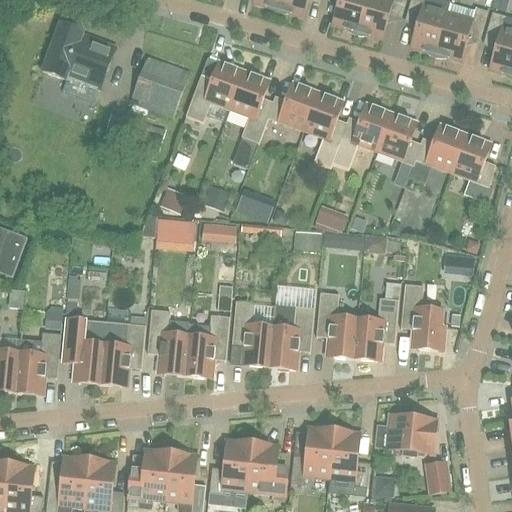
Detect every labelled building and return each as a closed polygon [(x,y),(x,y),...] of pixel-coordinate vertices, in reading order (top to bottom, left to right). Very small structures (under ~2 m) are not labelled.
[(254,0),(253,5),(278,12),(281,0),(254,0)] [(281,0),(278,12),(303,19),(308,0),(281,0)] [(334,0),(339,1),(332,27),(357,34),(366,0),(334,0)] [(389,16),(401,19),(406,0),(393,0),(366,0),(357,34),(382,41),(389,16)] [(411,49),(436,57),(447,15),(423,8),(425,0),(412,0),(406,20),(418,24),(411,49)] [(468,38),(480,41),(487,14),(475,11),(475,12),(450,5),(447,15),(436,57),(461,64),(468,38)] [(511,21),(493,16),(485,43),(497,46),(489,72),(511,78),(511,21)] [(67,80),(99,91),(115,48),(83,36),(84,34),(60,25),(42,73),(66,82),(67,80)] [(148,59),(131,104),(173,120),(190,74),(148,59)] [(230,112),(244,74),(218,64),(212,82),(201,78),(185,119),(203,125),(211,105),(230,112)] [(264,81),(244,74),(230,112),(249,119),(241,140),(258,146),(276,99),(275,99),(273,104),(263,101),(267,91),(261,88),(264,81)] [(285,102),(276,99),(258,146),(259,146),(268,120),(304,133),(318,95),(298,87),(295,95),(289,92),(285,102)] [(337,102),(318,95),(304,133),(322,140),(313,164),(330,171),(332,166),(349,120),(349,119),(346,125),(337,122),(341,112),(335,109),(337,102)] [(349,120),(332,166),(348,172),(357,147),(377,154),(392,116),(372,108),(369,116),(363,113),(359,123),(349,120)] [(166,133),(138,124),(111,116),(106,135),(160,153),(166,133)] [(412,167),(412,169),(423,141),(422,141),(420,146),(411,143),(414,133),(408,130),(411,123),(392,116),(377,154),(412,167)] [(433,144),(423,141),(412,169),(413,169),(416,162),(451,175),(465,137),(446,129),(443,137),(437,134),(433,144)] [(485,144),(465,137),(451,175),(488,189),(488,190),(489,191),(495,168),(485,164),(488,154),(482,151),(485,144)] [(54,193),(93,197),(94,185),(55,181),(54,193)] [(160,209),(180,217),(188,198),(168,190),(160,209)] [(222,214),(229,197),(210,190),(204,207),(222,214)] [(258,205),(252,220),(266,225),(271,210),(258,205)] [(324,228),(330,212),(321,209),(315,225),(324,228)] [(272,223),(285,228),(288,220),(285,214),(277,211),(272,223)] [(156,240),(157,219),(149,218),(141,239),(156,240)] [(205,256),(205,225),(165,225),(165,255),(205,256)] [(241,226),(241,234),(268,237),(268,240),(281,241),(282,230),(241,226)] [(0,229),(0,275),(12,280),(27,240),(0,229)] [(294,254),(322,256),(323,236),(295,233),(294,254)] [(334,250),(336,237),(325,235),(324,249),(334,250)] [(354,238),(352,252),(363,253),(364,239),(354,238)] [(473,277),(474,259),(446,257),(444,275),(473,277)] [(357,321),(353,362),(374,364),(375,356),(382,357),(383,346),(394,347),(399,303),(400,286),(386,284),(384,302),(380,301),(378,323),(357,321)] [(218,313),(231,314),(233,289),(220,287),(218,313)] [(418,344),(417,351),(443,354),(445,329),(441,328),(442,313),(421,311),(423,289),(405,287),(401,331),(412,332),(411,343),(418,344)] [(333,360),(353,362),(357,321),(337,319),(339,297),(320,295),(316,339),(328,340),(327,351),(334,352),(333,360)] [(252,328),(254,306),(236,304),(232,348),(243,349),(242,360),(249,360),(248,368),(269,370),(273,330),(272,330),(252,328)] [(274,308),(272,330),(273,330),(269,370),(290,372),(290,364),(297,365),(298,354),(310,355),(314,311),(274,308)] [(184,379),(188,338),(168,336),(170,314),(151,313),(147,356),(159,358),(158,368),(165,369),(164,377),(184,379)] [(209,340),(188,338),(184,379),(205,381),(206,373),(213,373),(214,363),(226,364),(230,320),(211,318),(209,340)] [(74,366),(73,377),(80,377),(79,385),(100,387),(106,325),(67,321),(63,365),(74,366)] [(106,325),(100,387),(121,389),(122,381),(128,382),(129,371),(141,372),(145,328),(106,325)] [(0,394),(16,396),(20,355),(0,353),(0,345),(1,331),(0,331),(0,394)] [(40,357),(20,355),(16,396),(37,398),(37,390),(44,390),(45,380),(57,381),(61,337),(42,335),(40,357)] [(378,429),(376,450),(404,453),(403,457),(416,458),(416,454),(433,456),(436,424),(391,419),(390,430),(378,429)] [(329,480),(334,435),(309,432),(306,459),(294,457),(290,486),(304,488),(305,477),(329,480)] [(360,438),(334,435),(329,480),(354,482),(353,489),(366,491),(369,466),(357,464),(360,438)] [(223,490),(248,493),(252,448),(227,445),(224,471),(212,470),(209,495),(222,497),(223,490)] [(278,450),(252,448),(248,493),(272,495),(271,502),(285,503),(287,478),(275,477),(278,450)] [(154,501),(166,502),(171,457),(145,454),(142,481),(130,480),(127,509),(151,511),(154,501)] [(197,460),(171,457),(166,502),(178,504),(178,511),(203,511),(206,488),(194,487),(197,460)] [(71,511),(72,508),(85,509),(89,464),(63,461),(61,488),(49,487),(45,511),(71,511)] [(108,511),(122,511),(124,495),(112,494),(115,467),(89,464),(85,509),(109,511),(108,511)] [(446,465),(426,468),(430,496),(450,494),(446,465)] [(0,511),(3,511),(8,468),(0,467),(0,511)] [(34,471),(8,468),(3,511),(41,511),(43,499),(31,497),(34,471)]
